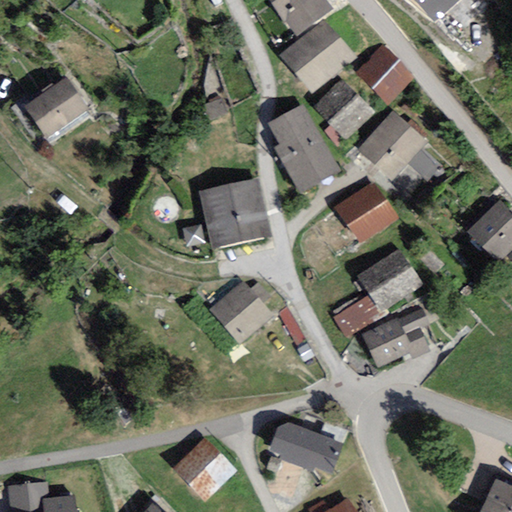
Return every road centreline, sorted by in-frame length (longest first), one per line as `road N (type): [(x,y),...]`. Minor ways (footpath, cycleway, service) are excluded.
road 1 (residential): [(231,0),(267,79),(263,150),(284,263),(348,391)]
road 2 (track): [(0,108),(152,262),(219,267)]
road 3 (track): [(241,427),(0,471)]
road 4 (tertiary): [(511,182),(355,0)]
road 5 (unclassified): [(348,391),(241,427),(270,511)]
road 6 (tertiary): [(380,410),(405,401),(429,405),(511,435)]
